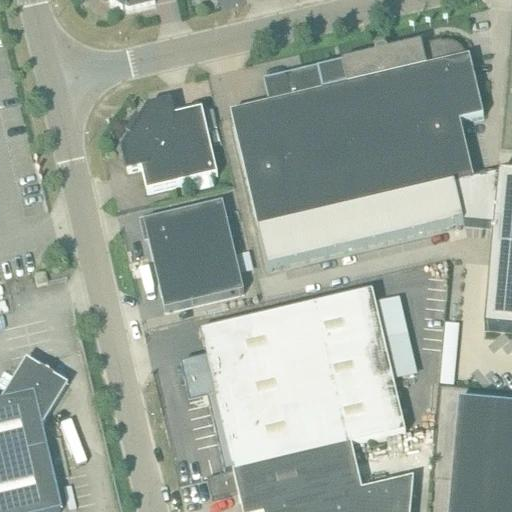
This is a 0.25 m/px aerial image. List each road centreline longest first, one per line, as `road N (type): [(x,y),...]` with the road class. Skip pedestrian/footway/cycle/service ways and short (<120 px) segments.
road 1 (unclassified): [(151,511),(52,83)]
road 2 (unclassified): [(52,83),(396,0)]
